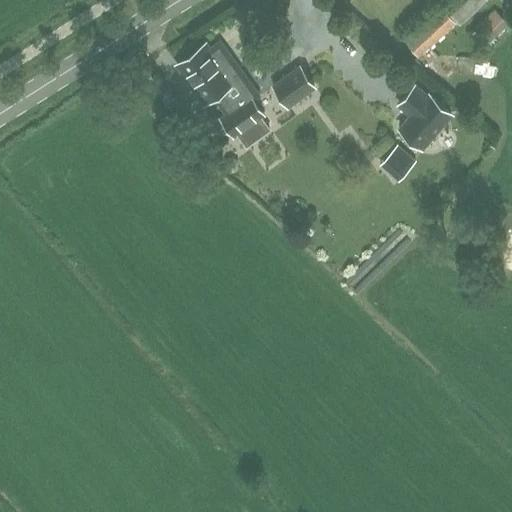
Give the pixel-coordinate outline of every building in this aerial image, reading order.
[(460,25),(487,0),(447,0),(442,5),(460,25)] [(418,57),(456,24),(440,7),(409,35),(404,30),(398,35),(418,57)] [(206,43),(177,64),(205,103),(214,96),(227,114),(222,118),(234,135),(263,114),(251,97),(248,99),(243,92),(232,100),(224,89),(234,82),(226,72),(236,65),(220,42),(210,49),(206,43)] [(314,86),(300,67),(274,85),(288,105),(314,86)] [(451,113),(429,94),(416,83),(397,104),(410,116),(400,128),(422,147),(451,113)] [(392,158),(403,140),(389,131),(378,150),(392,158)]
